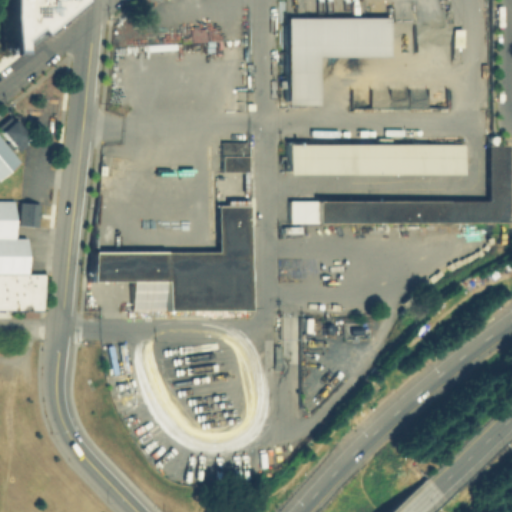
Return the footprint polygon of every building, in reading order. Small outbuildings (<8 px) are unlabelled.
[(69,0),(10,49),(10,51),(0,52),(0,0),(69,0)] [(387,20),(387,58),(316,58),(316,105),(287,105),(287,20),(387,20)] [(0,118),(4,115),(20,135),(14,140),(18,146),(12,150),(8,146),(4,149),(0,143),(0,118)] [(506,220),(286,221),(286,199),(484,198),(483,142),(498,142),(506,142),(506,220)] [(221,173),(221,143),(248,143),(248,173),(221,173)] [(0,145),(13,160),(0,170),(0,145)] [(288,175),(288,145),(463,146),(463,175),(288,175)] [(10,237),(0,237),(0,199),(11,199),(10,237)] [(15,224),(35,225),(36,202),(16,202),(15,224)] [(247,204),(246,309),(169,309),(128,309),(127,280),(84,279),(87,250),(214,249),(213,203),(247,204)] [(24,272),(0,272),(0,237),(10,237),(24,237),(24,272)] [(0,272),(24,272),(41,272),(38,309),(0,309),(0,272)]
